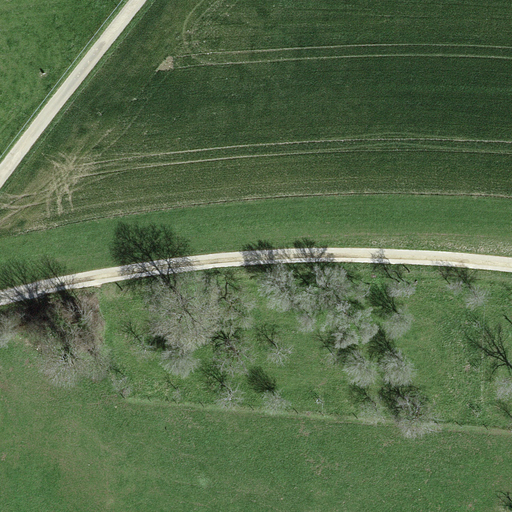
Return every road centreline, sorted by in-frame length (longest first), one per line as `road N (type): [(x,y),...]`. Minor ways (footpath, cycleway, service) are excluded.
road 1 (track): [(0,298),(181,267),(306,258),(511,269)]
road 2 (track): [(0,177),(139,0)]
